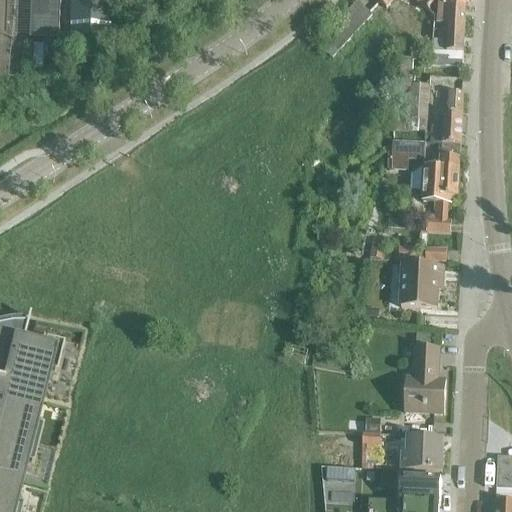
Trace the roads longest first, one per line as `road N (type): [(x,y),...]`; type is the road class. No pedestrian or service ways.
road 1 (tertiary): [(0,193),(287,0)]
road 2 (tertiary): [(509,321),(485,145),(494,0)]
road 3 (residential): [(466,511),(475,344),(509,321)]
